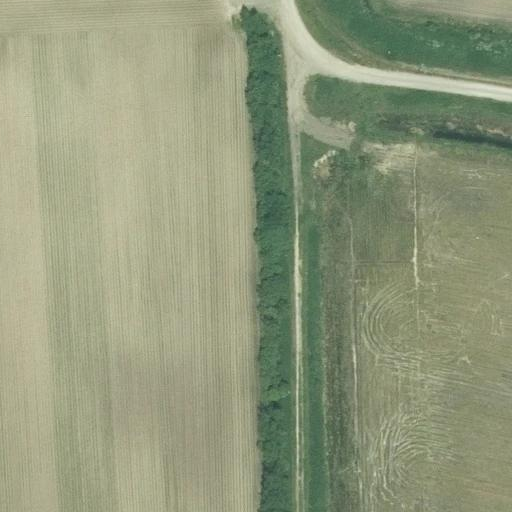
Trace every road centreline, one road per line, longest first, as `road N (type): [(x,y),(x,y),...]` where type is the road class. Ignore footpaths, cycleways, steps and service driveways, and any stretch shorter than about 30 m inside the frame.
road 1 (track): [(294,511),(281,42)]
road 2 (track): [(511,90),(339,65),(281,42)]
